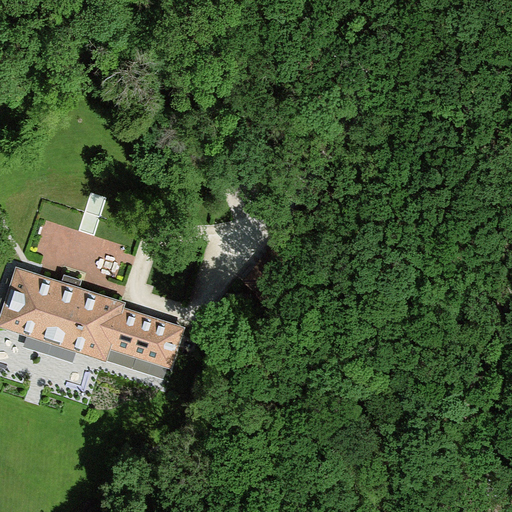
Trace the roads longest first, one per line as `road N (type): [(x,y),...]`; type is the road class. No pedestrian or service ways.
road 1 (track): [(349,65),(463,120),(501,179),(509,274),(451,511)]
road 2 (track): [(286,201),(334,147),(355,94),(340,46),(298,0)]
